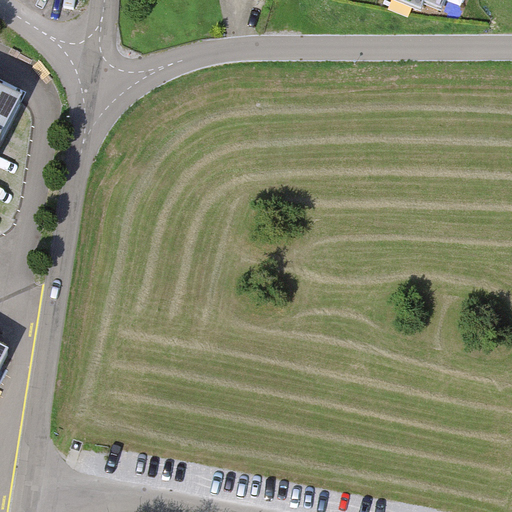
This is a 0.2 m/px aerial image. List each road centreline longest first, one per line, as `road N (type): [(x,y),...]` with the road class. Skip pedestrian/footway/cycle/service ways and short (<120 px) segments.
road 1 (residential): [(97,78),(250,48),(511,50)]
road 2 (residential): [(30,485),(97,78)]
road 3 (residential): [(192,511),(30,485)]
